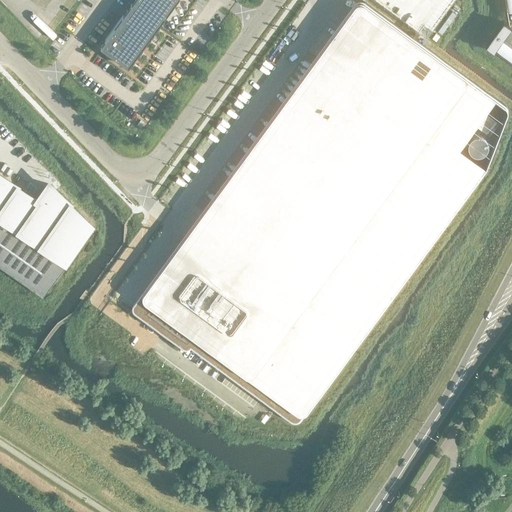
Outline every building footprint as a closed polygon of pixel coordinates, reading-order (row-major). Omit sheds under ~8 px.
[(132,60),(176,0),(133,0),(124,14),(105,39),(100,45),(128,66),(132,60)] [(142,305),(141,307),(142,308),(142,310),(143,311),(145,312),(151,317),(151,316),(160,322),(159,323),(166,328),(260,397),(290,419),(291,420),(293,421),(295,421),(296,420),(298,420),(299,419),(301,418),(485,166),(506,112),(507,110),(507,108),(506,107),(505,105),(504,104),(364,1),(365,1),(363,0),(356,0),(355,1),(353,2),(143,289),(142,290),(142,291),(142,292),(142,293),(142,294),(143,295),(143,296),(143,297),(144,298),(145,299),(143,302),(142,303),(142,305)] [(383,0),(430,30),(449,0),(383,0)] [(437,24),(444,29),(456,13),(447,6),(437,19),(439,21),(437,24)] [(503,21),(486,45),(493,51),(511,27),(503,21)] [(496,51),(511,62),(511,49),(502,42),(496,51)] [(240,93),(235,101),(245,107),(250,99),(240,93)] [(232,105),(227,112),(235,119),(241,113),(232,105)] [(227,133),(235,121),(225,114),(216,126),(227,133)] [(212,130),(204,142),(213,148),(218,140),(214,138),(217,134),(212,130)] [(182,175),(192,182),(208,156),(198,150),(182,175)] [(0,258),(44,289),(90,224),(52,184),(40,202),(0,173),(0,258)]
